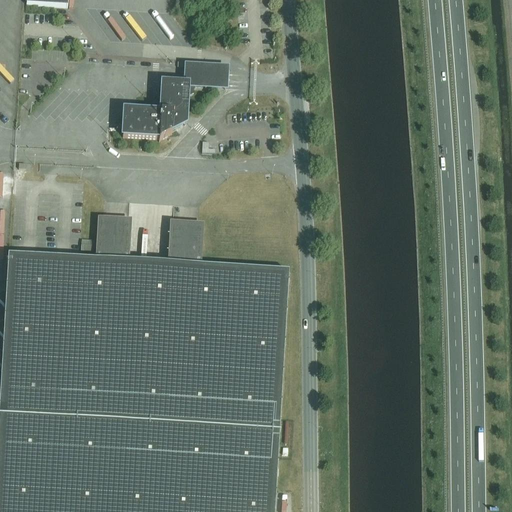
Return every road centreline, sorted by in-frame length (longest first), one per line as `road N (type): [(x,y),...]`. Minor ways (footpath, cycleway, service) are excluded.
road 1 (unclassified): [(310,511),(306,236),(285,0)]
road 2 (trunk): [(479,511),(455,0)]
road 3 (trunk): [(435,0),(458,511)]
